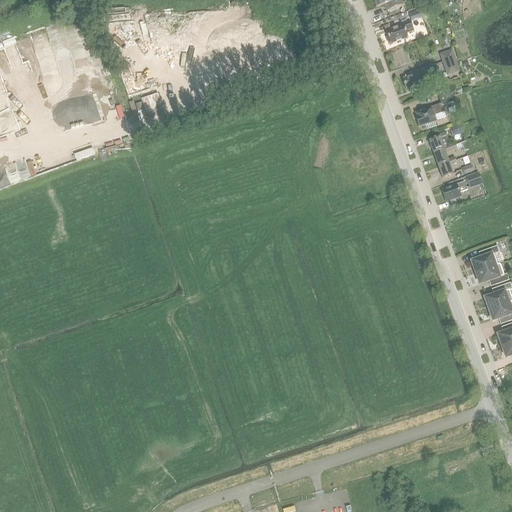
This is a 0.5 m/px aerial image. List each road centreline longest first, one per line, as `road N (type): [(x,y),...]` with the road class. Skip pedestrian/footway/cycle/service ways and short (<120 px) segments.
road 1 (tertiary): [(511,453),(347,0)]
road 2 (unknown): [(39,154),(364,49)]
